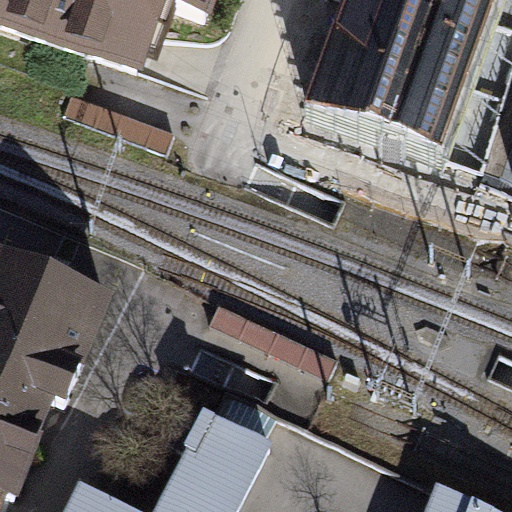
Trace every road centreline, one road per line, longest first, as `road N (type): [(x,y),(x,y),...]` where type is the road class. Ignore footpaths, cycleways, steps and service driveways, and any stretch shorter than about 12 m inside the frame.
road 1 (residential): [(40,511),(162,287)]
road 2 (residential): [(283,0),(221,166)]
